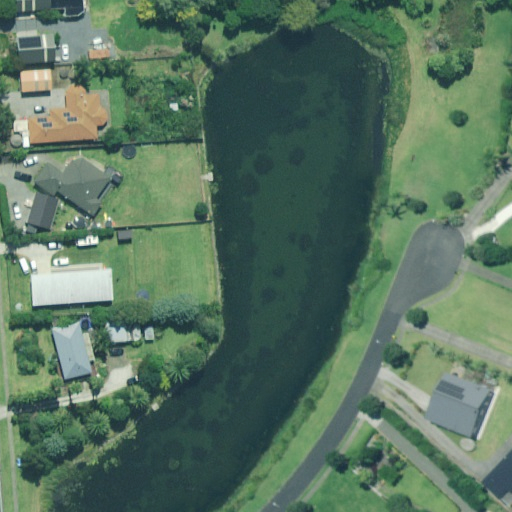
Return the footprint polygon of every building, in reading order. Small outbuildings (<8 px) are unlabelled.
[(15,0),(16,10),(69,8),(69,15),(83,15),(88,10),(87,0),(15,0)] [(23,63),(61,60),(59,33),(21,36),(23,63)] [(110,46),(88,47),(89,59),(111,59),(110,46)] [(24,92),(56,90),(55,69),(23,70),(24,92)] [(102,138),(101,124),(107,123),(111,119),(110,111),(106,107),(105,107),(104,107),(103,93),(90,94),(90,89),(83,84),(75,85),(70,90),(71,107),(53,109),(54,117),(32,118),(34,144),(102,138)] [(177,84),(162,84),(163,113),(178,113),(177,84)] [(76,159),(68,172),(51,162),(38,182),(58,195),(61,191),(97,215),(107,201),(101,197),(115,176),(86,158),(76,159)] [(126,289),(117,289),(115,268),(35,274),(37,306),(126,299),(126,289)] [(109,342),(145,339),(143,324),(129,325),(128,317),(107,319),(109,342)] [(83,321),(56,328),(69,378),(96,372),(93,360),(99,359),(92,333),(86,334),(83,321)] [(485,437),(504,390),(457,371),(438,418),(485,437)] [(511,463),(495,481),(511,497),(511,463)]
